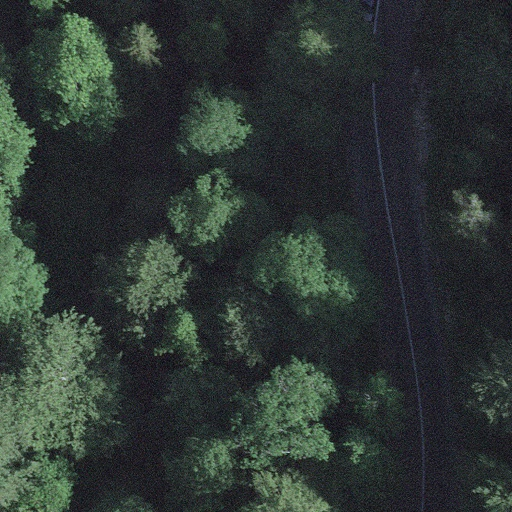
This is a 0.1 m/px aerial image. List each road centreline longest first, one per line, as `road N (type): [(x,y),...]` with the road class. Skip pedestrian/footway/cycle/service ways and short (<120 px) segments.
road 1 (secondary): [(378,0),(376,140),(417,389),(421,511)]
road 2 (unclassified): [(0,370),(54,344),(122,282),(146,236),(178,87),(207,0)]
